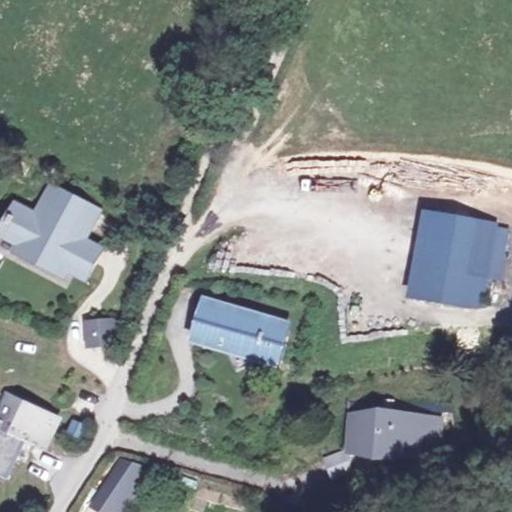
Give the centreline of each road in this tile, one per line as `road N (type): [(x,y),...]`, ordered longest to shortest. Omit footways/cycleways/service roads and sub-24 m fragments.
road 1 (track): [(276,0),(143,328)]
road 2 (residential): [(54,511),(104,430),(143,328)]
